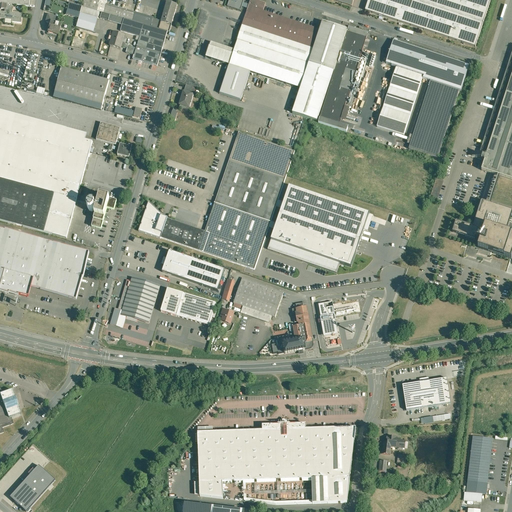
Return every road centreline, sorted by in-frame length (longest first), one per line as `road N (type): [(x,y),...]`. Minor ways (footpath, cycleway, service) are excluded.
road 1 (secondary): [(85,354),(219,368),(376,357)]
road 2 (unclassified): [(85,354),(169,79)]
road 3 (unclassified): [(303,0),(476,55)]
road 4 (unknown): [(227,310),(243,275),(301,296),(309,301),(320,363)]
road 5 (unknown): [(0,104),(54,121),(89,117),(153,133)]
road 6 (unclassified): [(376,357),(352,511)]
road 7 (unclassified): [(30,40),(169,79)]
road 8 (secondary): [(376,357),(511,334)]
road 9 (unclassified): [(0,461),(85,354)]
road 10 (unknown): [(392,28),(365,122),(393,141)]
